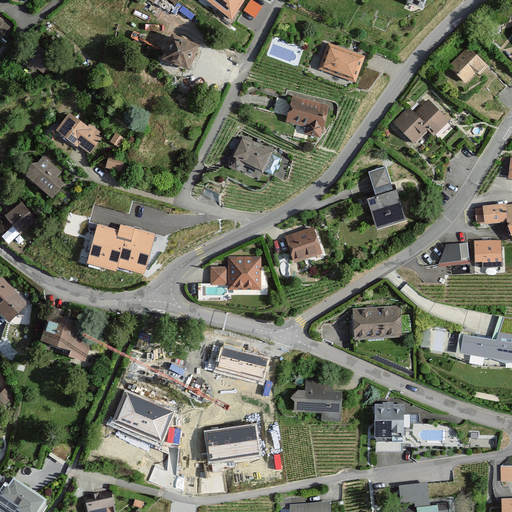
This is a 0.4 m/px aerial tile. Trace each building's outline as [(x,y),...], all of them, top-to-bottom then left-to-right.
[(195,15),(176,0),(152,0),(189,26),(195,15)] [(250,0),(245,11),(257,18),(264,6),(253,0),(250,0)] [(0,19),(0,37),(9,27),(0,19)] [(195,43),(170,32),(161,53),(186,64),(195,43)] [(361,56),(329,44),(320,65),(353,78),(361,56)] [(51,57),(34,45),(23,60),(33,68),(37,63),(43,68),(51,57)] [(486,65),(468,48),(451,65),(467,80),(477,70),(479,72),(486,65)] [(327,106),(292,97),(286,119),(307,124),(305,130),(320,134),(327,106)] [(448,119),(428,101),(416,114),(409,108),(395,122),(415,140),(428,126),(435,133),(448,119)] [(89,127),(71,113),(59,128),(78,144),(80,142),(91,151),(102,137),(98,134),(100,132),(91,125),(89,127)] [(125,138),(117,133),(112,140),(120,145),(125,138)] [(271,152),(242,137),(229,162),(230,165),(236,169),(240,167),(243,162),(262,171),(271,152)] [(125,159),(111,155),(108,166),(122,170),(125,159)] [(59,171),(42,156),(26,174),(52,197),(65,182),(56,175),(59,171)] [(386,169),(371,173),(378,195),(368,198),(377,226),(404,218),(396,190),(392,191),(386,169)] [(21,203),(6,215),(20,232),(35,219),(21,203)] [(485,208),(477,210),(478,222),(508,219),(511,229),(511,205),(506,206),(505,204),(485,206),(485,208)] [(141,221),(115,214),(110,230),(118,231),(117,234),(127,237),(128,233),(137,235),(141,221)] [(312,228),(287,236),(294,261),(320,252),(312,228)] [(447,244),(439,264),(469,256),(468,243),(447,244)] [(501,243),(476,244),(476,261),(490,261),(491,271),(502,270),(501,243)] [(259,259),(231,258),(230,269),(212,269),(212,284),(230,284),(230,288),(259,288),(259,259)] [(25,302),(1,279),(0,279),(0,310),(9,319),(25,302)] [(63,310),(51,307),(42,339),(74,348),(72,355),(85,359),(91,338),(79,334),(82,323),(61,317),(63,310)] [(399,308),(355,310),(356,337),(400,335),(399,308)] [(466,331),(461,351),(511,360),(511,333),(498,331),(497,337),(466,331)] [(154,363),(142,367),(149,385),(160,381),(154,363)] [(324,378),(307,377),(307,389),(298,390),(291,397),(294,401),(293,410),(323,409),(323,420),(340,420),(342,391),(332,392),(333,385),(324,385),(324,378)] [(184,387),(163,397),(174,420),(212,402),(209,398),(217,394),(211,380),(186,392),(184,387)] [(0,394),(0,412),(13,396),(8,387),(0,394)] [(403,406),(377,406),(377,436),(402,437),(403,406)] [(71,447),(55,441),(49,459),(65,465),(71,447)] [(511,466),(503,466),(503,479),(511,478),(511,466)] [(10,474),(0,491),(0,497),(22,511),(37,511),(46,497),(10,474)] [(115,511),(112,492),(88,497),(91,511),(115,511)] [(292,498),(279,499),(278,507),(289,507),(289,511),(329,511),(329,503),(304,504),(304,495),(292,498)]
